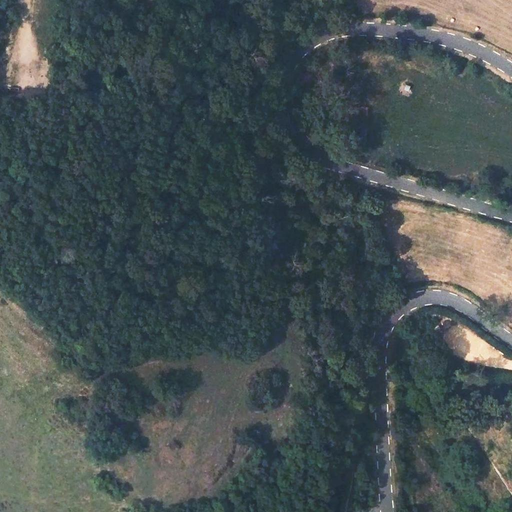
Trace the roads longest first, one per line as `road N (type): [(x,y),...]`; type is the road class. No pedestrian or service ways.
road 1 (tertiary): [(511,70),(453,41),(344,33),(310,46),(294,62),(285,91),(300,143),(337,165),(511,216)]
road 2 (tertiary): [(511,343),(459,307),(430,301),(388,323),(380,348),(388,511)]
